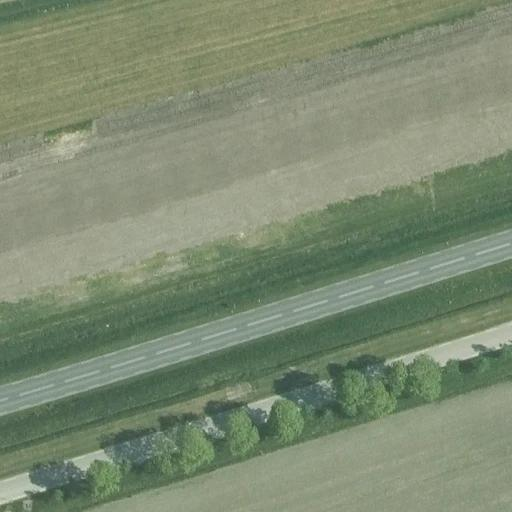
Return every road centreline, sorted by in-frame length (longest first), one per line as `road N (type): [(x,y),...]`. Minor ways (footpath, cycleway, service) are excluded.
road 1 (unclassified): [(0,490),(511,332)]
road 2 (primary): [(511,246),(0,401)]
